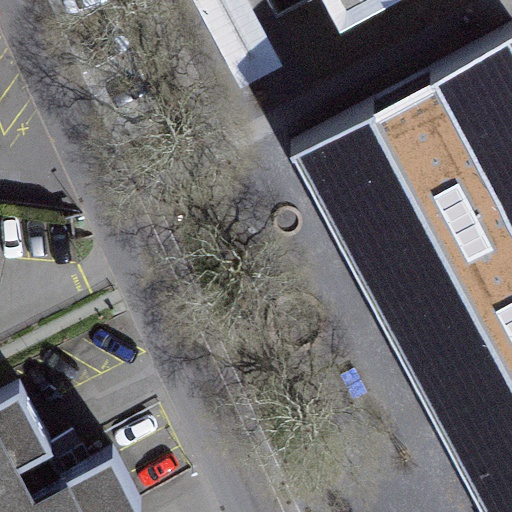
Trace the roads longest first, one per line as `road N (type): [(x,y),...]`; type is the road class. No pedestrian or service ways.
road 1 (residential): [(251,511),(93,159)]
road 2 (residential): [(93,159),(21,0)]
